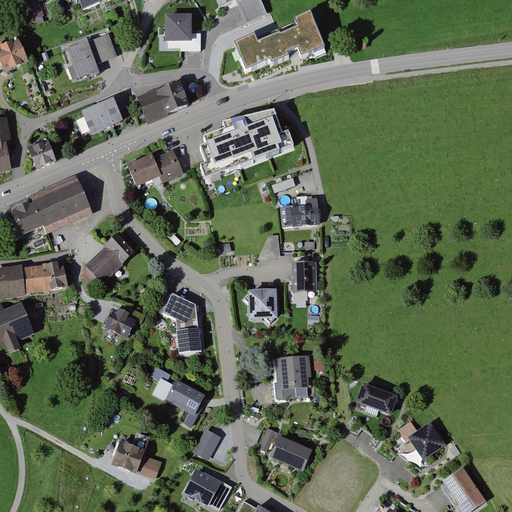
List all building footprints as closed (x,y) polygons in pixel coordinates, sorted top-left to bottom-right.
[(32,0),(37,20),(44,18),(39,0),(32,0)] [(120,0),(78,0),(84,15),(121,2),(120,0)] [(229,0),(234,10),(245,6),(253,24),(270,17),(263,0),(229,0)] [(302,18),(231,49),(241,72),(248,69),(255,83),(318,56),(302,18)] [(194,19),(170,19),(171,42),(189,42),(189,52),(204,52),(204,36),(194,36),(194,19)] [(109,35),(66,51),(79,86),(101,78),(97,68),(119,60),(109,35)] [(1,44),(0,44),(0,65),(2,65),(5,72),(25,64),(16,42),(3,48),(1,44)] [(177,83),(138,98),(148,124),(187,108),(177,83)] [(115,104),(82,117),(91,139),(124,126),(115,104)] [(283,142),(275,121),(223,133),(225,139),(205,146),(207,152),(200,155),(207,172),(201,174),(206,187),(294,154),(289,140),(283,142)] [(8,122),(0,122),(0,176),(12,175),(7,148),(13,147),(8,122)] [(50,144),(34,149),(40,168),(56,163),(50,144)] [(153,157),(128,167),(137,187),(161,178),(164,187),(185,178),(174,153),(155,162),(153,157)] [(32,205),(13,214),(24,239),(43,230),(46,239),(94,218),(76,179),(30,200),(32,205)] [(273,190),(275,197),(297,191),(295,184),(273,190)] [(296,210),(284,211),(285,229),(320,227),(319,199),(295,200),(296,210)] [(139,255),(121,235),(86,268),(88,269),(83,275),(91,284),(87,287),(91,291),(100,282),(104,287),(139,255)] [(280,235),(271,236),(259,261),(282,259),(280,235)] [(320,264),(295,265),(295,293),(321,292),(320,264)] [(24,266),(0,268),(0,300),(25,298),(24,295),(66,291),(64,265),(24,269),(24,266)] [(278,294),(249,295),(250,320),(279,320),(278,294)] [(196,307),(173,296),(164,317),(176,322),(181,356),(202,354),(196,307)] [(0,343),(6,342),(10,355),(20,351),(17,343),(35,336),(24,304),(0,312),(0,343)] [(139,320),(115,309),(106,328),(130,339),(139,320)] [(311,360),(278,362),(279,386),(274,386),(275,403),(297,402),(296,391),(312,390),(311,360)] [(173,377),(157,369),(152,379),(162,384),(156,396),(187,412),(181,425),(195,431),(206,409),(202,407),(206,397),(176,382),(173,387),(169,385),(173,377)] [(397,398),(364,387),(358,405),(390,416),(397,398)] [(445,446),(431,426),(409,441),(423,461),(445,446)] [(221,441),(207,434),(195,457),(210,464),(221,441)] [(133,449),(120,444),(111,466),(154,483),(162,462),(143,455),(149,441),(137,437),(133,449)] [(313,453),(279,440),(271,461),(304,474),(313,453)] [(475,511),(486,505),(463,471),(442,486),(460,511),(475,511)] [(221,511),(233,492),(198,473),(185,495),(215,511),(221,511)]
